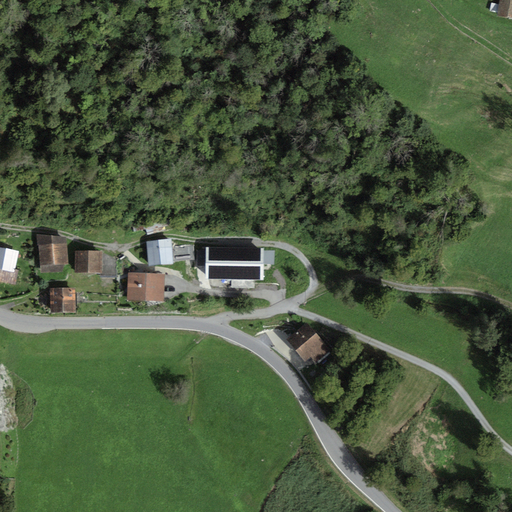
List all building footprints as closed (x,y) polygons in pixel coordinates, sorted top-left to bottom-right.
[(511,4),(500,2),(497,20),(511,22),(511,4)] [(67,240),(38,240),(38,266),(66,266),(67,240)] [(172,245),(147,246),(148,267),(199,264),(198,248),(172,250),(172,245)] [(18,254),(0,249),(0,282),(16,286),(19,272),(14,271),(18,254)] [(261,251),(204,250),(203,281),(260,282),(261,251)] [(100,253),(74,252),(74,275),(99,276),(100,253)] [(162,276),(127,274),(126,301),(160,303),(162,276)] [(73,289),(49,290),(49,314),(73,314),(73,289)] [(307,327),(285,344),(304,367),(326,350),(307,327)]
